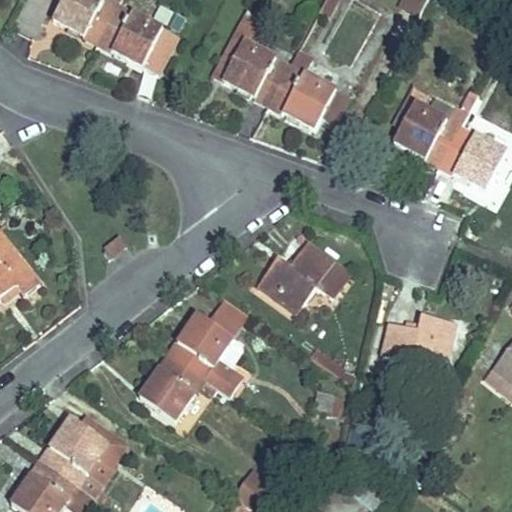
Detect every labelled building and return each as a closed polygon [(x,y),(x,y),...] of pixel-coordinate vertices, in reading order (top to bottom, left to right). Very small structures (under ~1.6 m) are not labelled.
[(60,0),(53,13),(99,39),(118,0),(60,0)] [(124,0),(118,0),(99,39),(160,75),(184,34),(124,0)] [(332,25),(338,0),(322,0),(318,22),(332,25)] [(394,33),(409,1),(406,0),(387,0),(376,24),(394,33)] [(304,21),(295,16),(283,40),(292,44),(304,21)] [(223,76),(233,82),(255,45),(273,56),(283,41),(255,24),(223,76)] [(255,45),(233,82),(232,84),(271,108),(291,67),(273,56),(255,45)] [(316,59),(300,49),(291,67),(306,76),(316,59)] [(291,67),(271,108),(316,135),(326,118),(339,96),(306,76),(291,67)] [(339,96),(326,118),(343,128),(356,107),(339,96)] [(468,124),(459,119),(450,137),(459,141),(468,124)] [(389,174),(431,200),(451,159),(459,141),(450,137),(442,154),(413,135),(389,174)] [(451,159),(431,200),(473,226),(497,188),(451,159)] [(0,257),(10,250),(0,237),(0,257)] [(269,267),(256,289),(308,319),(324,292),(337,299),(354,270),(307,242),(286,277),(269,267)] [(0,305),(21,290),(31,303),(43,293),(10,250),(0,257),(0,305)] [(510,326),(496,309),(484,319),(499,336),(510,326)] [(210,327),(198,317),(183,337),(195,347),(210,327)] [(444,375),(456,326),(428,320),(425,335),(399,328),(390,362),(444,375)] [(183,337),(168,356),(212,388),(234,404),(246,388),(220,369),(237,348),(210,327),(195,347),(183,337)] [(353,394),(356,384),(322,352),(316,358),(353,394)] [(168,356),(155,373),(171,386),(157,404),(183,425),(212,388),(168,356)] [(511,370),(495,357),(470,389),(511,421),(511,426),(508,432),(511,435),(511,370)] [(155,373),(141,391),(157,404),(171,386),(155,373)] [(323,394),(317,419),(337,424),(343,399),(323,394)] [(110,453),(72,500),(77,506),(88,494),(92,497),(110,475),(106,472),(124,450),(82,417),(75,426),(110,453)] [(71,422),(37,466),(72,500),(110,453),(75,426),(71,422)] [(62,511),(72,500),(37,466),(9,501),(18,508),(22,511),(62,511)] [(255,474),(228,510),(231,511),(262,511),(278,491),(255,474)] [(88,494),(77,506),(83,511),(96,511),(102,505),(92,497),(88,494)] [(83,511),(77,506),(72,500),(62,511),(83,511)]
